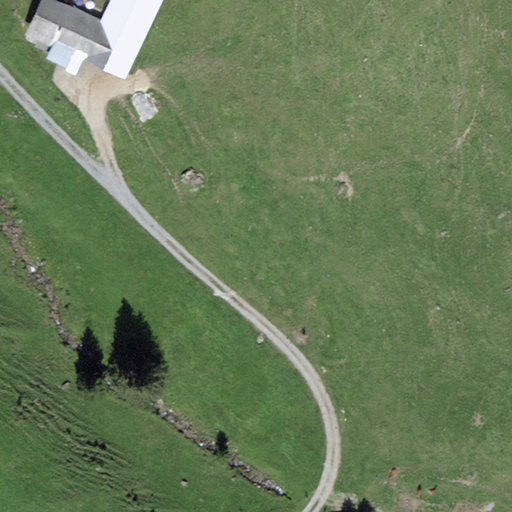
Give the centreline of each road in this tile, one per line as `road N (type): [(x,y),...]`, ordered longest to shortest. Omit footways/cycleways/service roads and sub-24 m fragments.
road 1 (track): [(308,511),(328,485),(332,444),(323,404),(293,359),(0,74)]
road 2 (track): [(130,205),(89,101),(99,77)]
